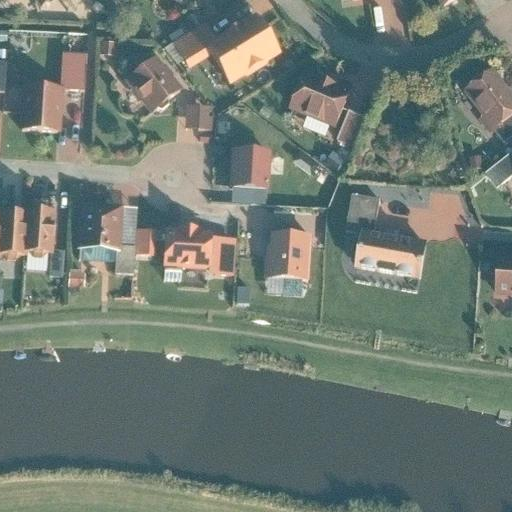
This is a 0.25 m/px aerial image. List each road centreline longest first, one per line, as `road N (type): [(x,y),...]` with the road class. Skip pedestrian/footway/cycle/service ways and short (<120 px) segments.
road 1 (residential): [(289,0),(337,40),(380,57),(427,57),(497,21)]
road 2 (residential): [(0,170),(173,181)]
